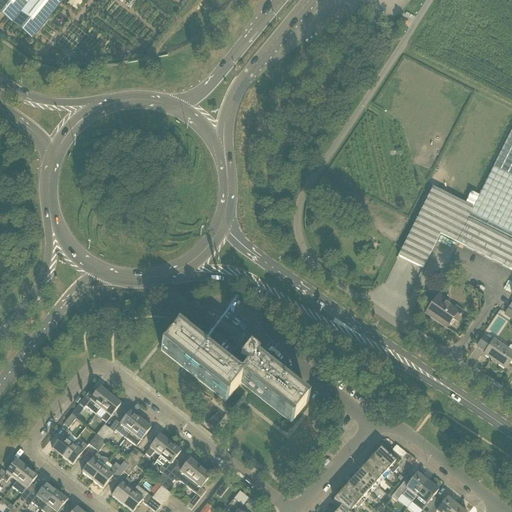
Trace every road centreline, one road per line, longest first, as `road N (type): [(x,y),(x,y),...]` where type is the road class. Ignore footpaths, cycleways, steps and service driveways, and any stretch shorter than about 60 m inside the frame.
road 1 (unclassified): [(511,404),(314,267),(300,245),(306,193),(425,0)]
road 2 (residential): [(100,511),(31,451),(32,437),(91,366),(101,365),(291,511)]
road 3 (secondary): [(168,273),(240,281),(443,385)]
road 4 (secondary): [(443,385),(246,249),(222,220)]
road 5 (secondary): [(224,159),(234,94),(310,0)]
road 6 (secondary): [(0,385),(73,293),(106,272)]
road 7 (residential): [(500,508),(411,436),(372,424)]
road 8 (secondary): [(281,0),(210,85),(172,106)]
road 9 (secondary): [(50,222),(44,280),(0,341)]
